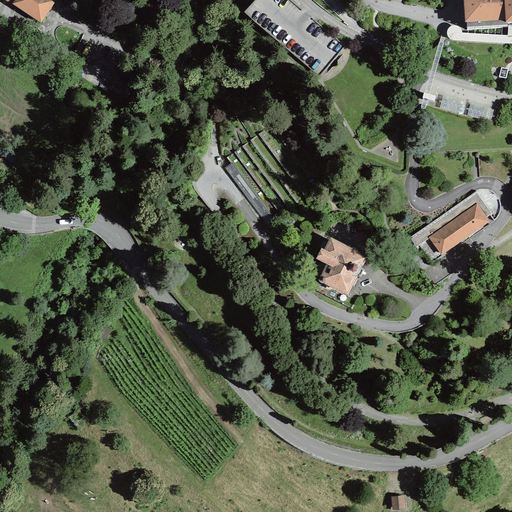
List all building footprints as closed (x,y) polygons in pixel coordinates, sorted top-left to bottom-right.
[(34,0),(14,0),(12,4),(25,13),(34,0)] [(56,0),(55,0),(34,0),(25,13),(40,23),(56,0)] [(511,0),(460,0),(461,20),(498,18),(500,22),(511,21),(511,0)] [(491,214),(476,192),(409,238),(416,248),(419,246),(431,262),(489,222),(486,217),(491,214)] [(347,296),(366,259),(368,256),(330,237),(323,249),(321,248),(315,259),(326,264),(320,275),(318,278),(318,280),(320,283),(347,296)] [(402,495),(388,496),(389,509),(403,508),(402,495)]
